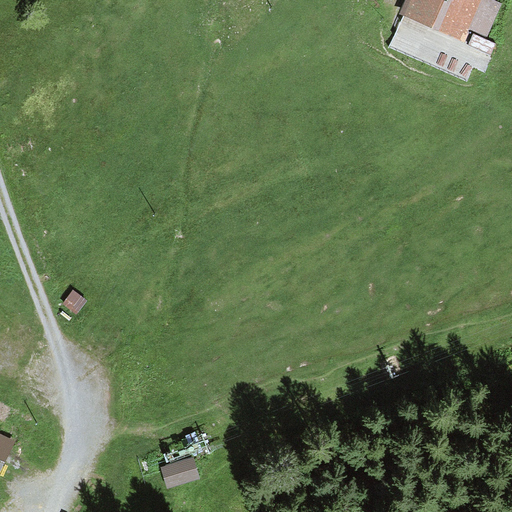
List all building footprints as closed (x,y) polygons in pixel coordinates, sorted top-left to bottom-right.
[(480,6),(482,0),(406,0),(400,16),(466,41),(470,30),(486,36),(495,12),(480,6)] [(495,45),(473,34),(468,45),(490,56),(495,45)] [(78,314),(88,299),(72,289),(62,304),(78,314)] [(0,472),(15,441),(0,434),(0,472)] [(201,478),(193,457),(160,468),(168,490),(201,478)]
